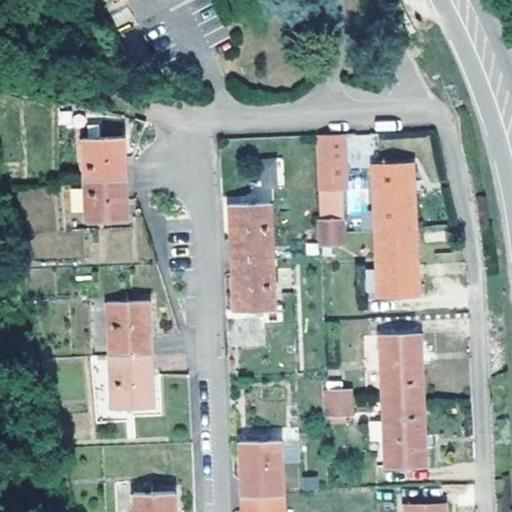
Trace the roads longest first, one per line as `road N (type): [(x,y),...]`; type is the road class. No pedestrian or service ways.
road 1 (residential): [(218,511),(204,127),(419,112),(441,120),(446,133),(472,264),(482,511)]
road 2 (track): [(236,125),(220,106),(0,41)]
road 3 (secondary): [(511,125),(465,12)]
